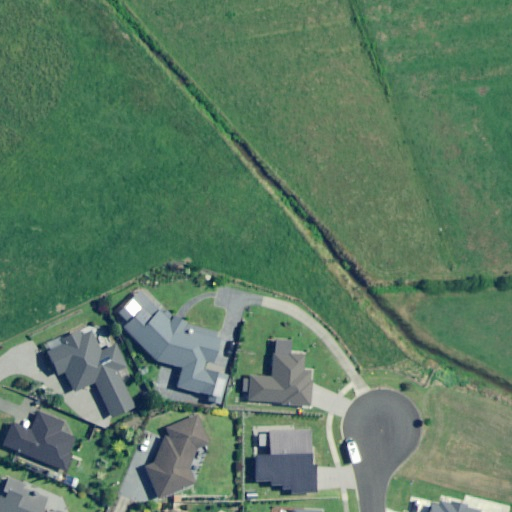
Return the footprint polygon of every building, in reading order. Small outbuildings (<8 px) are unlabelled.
[(148,318),(138,309),(120,330),(157,362),(179,368),(174,388),(199,395),(206,371),(201,370),(203,363),(210,365),(217,340),(180,329),(179,324),(172,318),(168,322),(154,310),(148,318)] [(99,351),(88,330),(78,335),(76,329),(41,347),(56,376),(62,372),(75,399),(95,389),(110,418),(133,407),(115,371),(124,367),(112,344),(99,351)] [(300,371),(301,357),(272,354),(269,378),(249,376),(246,401),(306,407),(309,372),(300,371)] [(2,445),(16,451),(14,455),(44,469),(46,465),(63,473),(70,457),(66,456),(75,437),(59,430),(62,422),(37,411),(29,429),(13,421),(2,445)] [(148,463),(141,466),(155,500),(193,485),(186,467),(195,450),(206,446),(195,416),(164,427),(165,431),(148,463)] [(307,465),(307,428),(253,427),(253,457),(252,484),(279,484),(279,492),(311,493),(312,465),(307,465)] [(53,511),(51,511),(50,511),(39,511),(45,498),(19,488),(21,484),(7,479),(0,494),(0,511),(53,511)]
